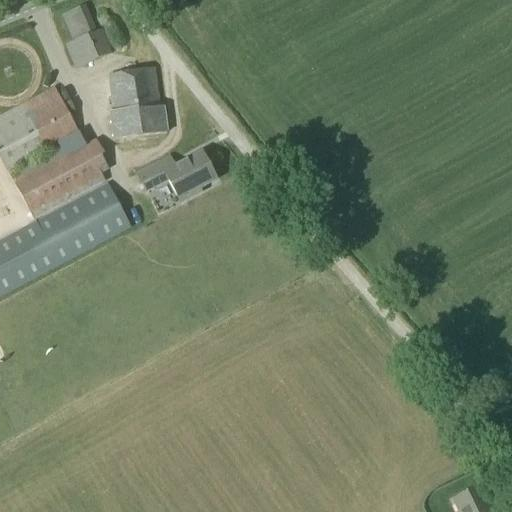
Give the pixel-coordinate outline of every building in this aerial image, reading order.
[(97,33),(86,7),(61,18),(72,44),(64,47),(74,71),(112,55),(102,31),(97,33)] [(160,109),(155,70),(107,77),(111,113),(110,114),(113,141),(167,134),(163,109),(160,109)] [(0,164),(5,174),(79,135),(48,79),(16,96),(20,106),(0,116),(0,164)] [(84,147),(79,138),(17,171),(22,181),(13,185),(32,222),(104,184),(100,176),(108,172),(101,159),(104,157),(95,141),(84,147)] [(216,182),(201,155),(172,170),(167,160),(136,176),(145,194),(167,183),(180,206),(201,195),(199,191),(216,182)] [(106,187),(0,243),(0,295),(128,227),(106,187)] [(490,511),(480,488),(452,502),(456,511),(490,511)]
